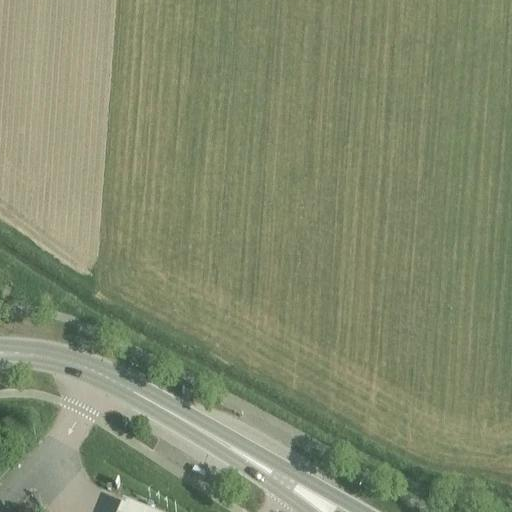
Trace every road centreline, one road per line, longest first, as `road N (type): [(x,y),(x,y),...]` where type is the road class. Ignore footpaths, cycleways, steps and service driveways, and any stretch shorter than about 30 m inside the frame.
road 1 (tertiary): [(363,511),(166,410)]
road 2 (tertiary): [(166,410),(65,360),(0,352)]
road 3 (tertiary): [(166,410),(305,511)]
